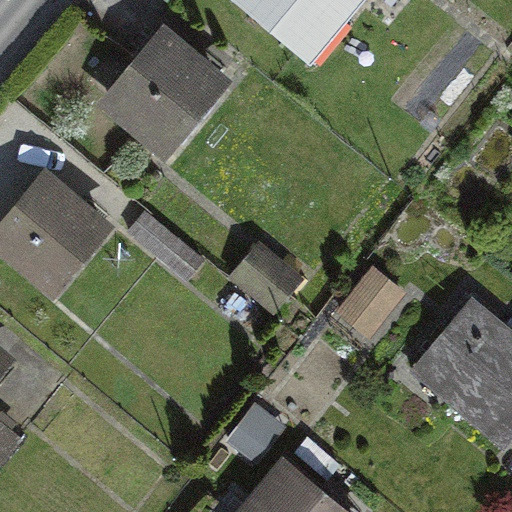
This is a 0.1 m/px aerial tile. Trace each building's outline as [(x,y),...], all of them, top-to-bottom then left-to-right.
[(242,0),(236,8),(309,65),(359,0),(242,0)] [(160,45),(105,111),(161,157),(216,91),(160,45)] [(47,187),(0,244),(0,256),(51,298),(104,233),(47,187)] [(127,237),(178,281),(192,264),(141,221),(127,237)] [(252,258),(229,284),(267,317),(290,291),(252,258)] [(370,276),(337,316),(365,338),(397,298),(370,276)] [(511,343),(468,308),(415,373),(506,446),(511,439),(511,343)] [(0,428),(0,464),(18,444),(0,428)] [(326,511),(280,473),(246,511),(326,511)]
